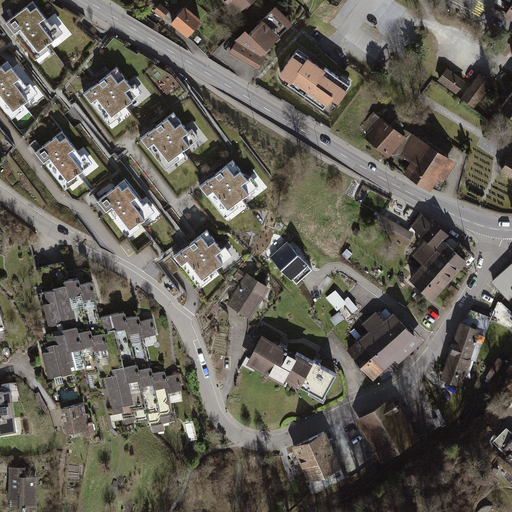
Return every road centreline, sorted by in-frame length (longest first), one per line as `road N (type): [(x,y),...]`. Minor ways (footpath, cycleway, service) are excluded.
road 1 (secondary): [(502,230),(425,202),(85,0)]
road 2 (residential): [(0,193),(166,304),(188,336),(213,412),(234,438),(264,442),(292,434)]
road 3 (residential): [(502,230),(418,370),(292,434)]
